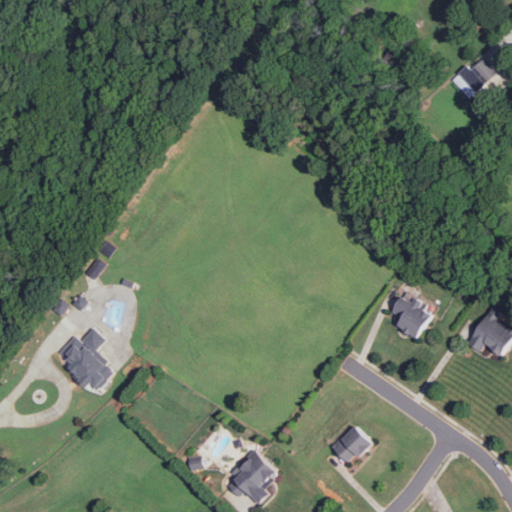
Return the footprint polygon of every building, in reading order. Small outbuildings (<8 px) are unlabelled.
[(468,65),(453,80),(472,99),(500,71),(485,56),(473,69),(468,65)] [(106,262),(98,257),(88,273),(96,278),(106,262)] [(404,318),(400,324),(418,338),(438,312),(418,297),(414,302),(405,296),(394,310),(404,318)] [(511,343),(511,318),(494,307),(471,343),(485,352),(489,345),(505,355),(511,343)] [(98,390),(117,371),(97,351),(108,339),(96,327),(83,340),(78,335),(60,353),(98,390)] [(352,464),(374,442),(357,424),(335,446),(352,464)] [(281,472),(259,451),(230,480),(257,508),(272,493),(266,487),(281,472)]
